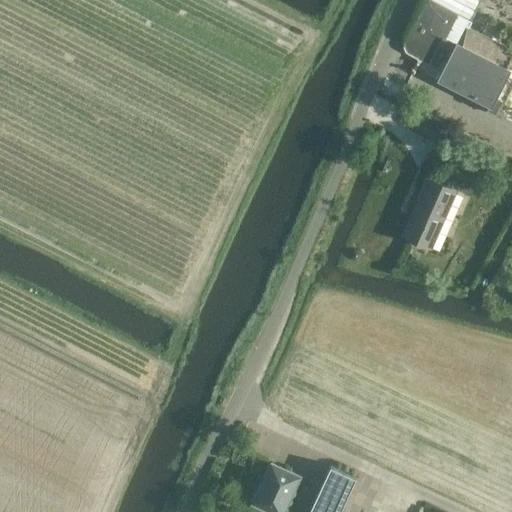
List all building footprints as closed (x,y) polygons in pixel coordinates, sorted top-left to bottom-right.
[(427,0),(414,24),(449,42),(459,14),(460,14),(467,1),(477,6),(480,0),(427,0)] [(457,42),(438,78),(490,104),(487,110),(499,116),(502,110),(496,107),(500,100),(494,97),(508,69),(507,68),(511,57),(511,50),(466,27),(458,43),(457,42)] [(447,127),(416,110),(408,126),(439,142),(447,127)] [(429,248),(455,190),(458,183),(444,176),(441,183),(428,177),(402,235),(429,248)] [(271,462),(253,501),(277,511),(281,511),(299,475),(271,462)] [(307,511),(338,511),(355,476),(330,465),(307,511)]
